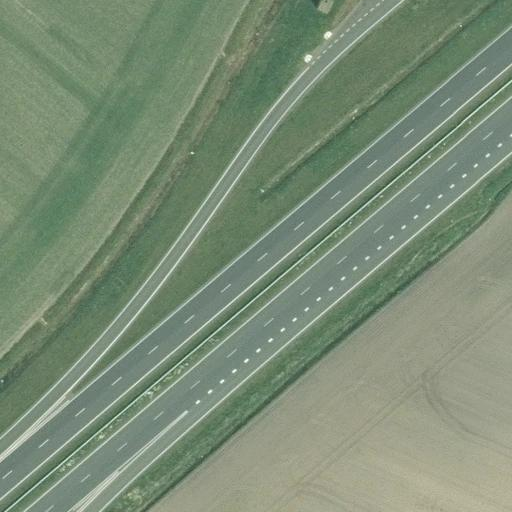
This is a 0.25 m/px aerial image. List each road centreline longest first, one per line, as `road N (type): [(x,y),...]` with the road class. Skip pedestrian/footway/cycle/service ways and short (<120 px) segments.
road 1 (trunk): [(511,47),(0,481)]
road 2 (trunk): [(313,71),(112,338),(0,447)]
road 3 (trunk): [(219,365),(511,116)]
road 4 (trunk): [(47,511),(219,365)]
road 5 (trunk): [(90,511),(194,414),(219,365)]
